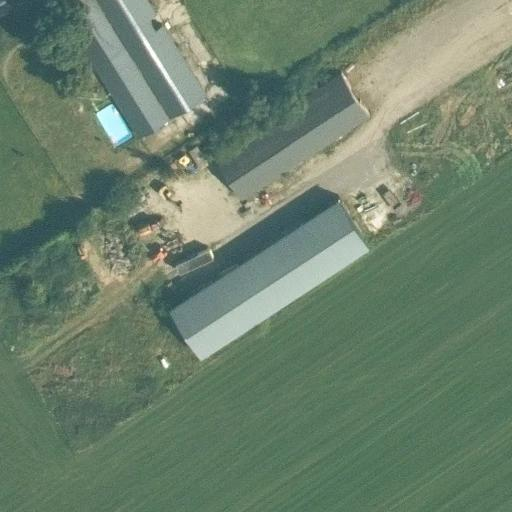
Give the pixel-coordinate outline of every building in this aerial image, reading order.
[(8,0),(0,0),(0,13),(12,6),(8,0)] [(55,0),(139,134),(206,92),(148,0),(55,0)] [(457,0),(442,0),(406,17),(411,28),(460,5),(457,0)] [(369,113),(341,70),(214,153),(242,196),(369,113)] [(338,194),(305,216),(336,263),(369,241),(338,194)]
